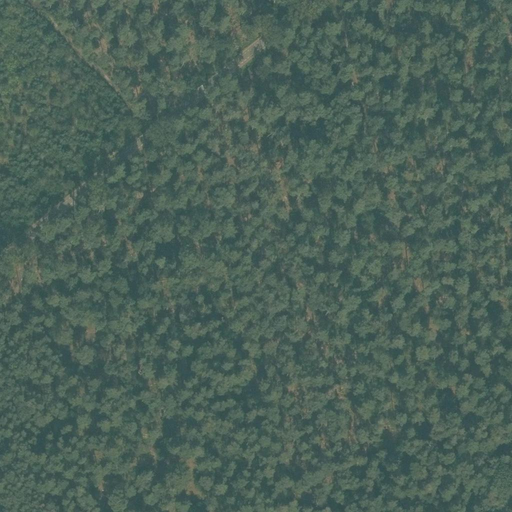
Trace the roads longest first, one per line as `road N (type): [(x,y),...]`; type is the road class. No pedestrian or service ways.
road 1 (tertiary): [(315,0),(0,258)]
road 2 (track): [(306,511),(382,441),(511,369)]
